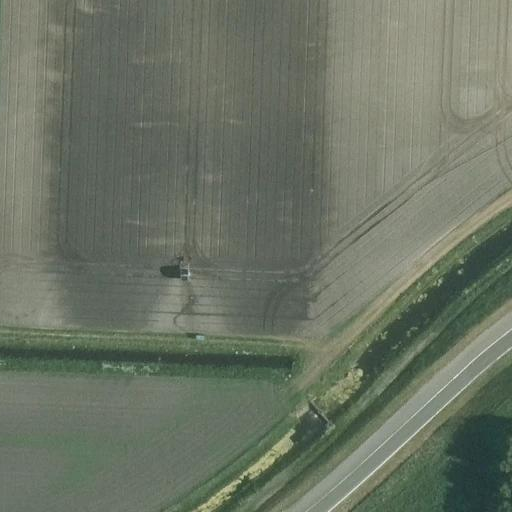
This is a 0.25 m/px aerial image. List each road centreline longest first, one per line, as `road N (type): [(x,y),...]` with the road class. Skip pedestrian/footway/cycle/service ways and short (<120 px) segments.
road 1 (track): [(511,196),(409,276),(302,380)]
road 2 (motorway): [(511,338),(316,511)]
